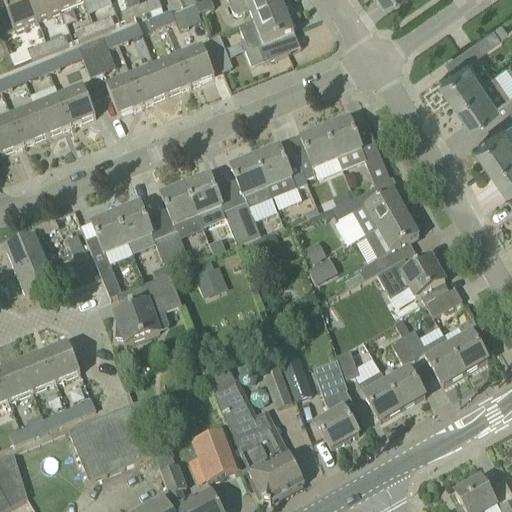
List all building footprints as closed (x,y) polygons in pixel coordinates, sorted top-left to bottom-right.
[(37,26),(26,0),(5,0),(0,2),(4,12),(0,13),(0,34),(2,40),(37,26)] [(54,0),(26,0),(37,26),(61,16),(54,0)] [(54,0),(61,16),(84,7),(81,0),(54,0)] [(249,15),(254,26),(284,14),(284,13),(288,11),(283,0),(225,0),(233,18),(237,20),(249,15)] [(144,18),(150,15),(153,22),(161,19),(163,18),(158,1),(140,8),(144,18)] [(129,14),(121,17),(125,26),(134,22),(144,18),(140,8),(139,8),(140,9),(129,13),(129,14)] [(263,68),(290,57),(284,42),(294,38),(284,14),(254,26),(239,32),(247,52),(252,54),(257,52),(263,68)] [(171,15),(163,18),(161,19),(166,31),(176,27),(172,18),(171,15)] [(166,31),(161,19),(153,22),(150,24),(154,35),(166,31)] [(93,28),(97,37),(115,30),(111,20),(93,28)] [(93,28),(74,35),(78,45),(97,37),(93,28)] [(494,29),(473,43),(479,54),(501,39),(494,29)] [(113,38),(118,50),(128,46),(123,33),(113,38)] [(79,53),(83,64),(91,83),(116,73),(109,54),(118,50),(113,38),(102,42),(103,43),(79,53)] [(65,39),(46,47),(49,56),(68,48),(65,39)] [(220,43),(211,48),(223,77),(231,73),(224,57),(226,56),(220,43)] [(31,63),(49,56),(46,47),(28,54),(31,63)] [(178,61),(191,92),(215,82),(202,52),(178,61)] [(65,59),(45,66),(50,77),(69,70),(65,59)] [(167,101),(191,92),(178,61),(154,71),(167,101)] [(483,83),(468,61),(441,80),(456,101),(483,83)] [(50,77),(45,66),(21,76),(25,87),(50,77)] [(130,81),(143,111),(167,101),(154,71),(130,81)] [(497,74),(483,83),(456,101),(471,123),(484,114),(491,123),(491,124),(510,111),(510,110),(511,108),(511,95),(511,96),(507,89),(497,74)] [(130,81),(106,91),(119,121),(143,111),(130,81)] [(0,84),(0,93),(2,97),(12,93),(8,82),(0,84)] [(59,102),(72,131),(96,122),(90,107),(100,103),(94,88),(84,92),(59,102)] [(72,131),(59,102),(35,111),(48,141),(72,131)] [(11,121),(24,151),(48,141),(35,111),(11,121)] [(0,160),(24,151),(11,121),(0,125),(0,160)] [(511,123),(504,128),(477,146),(492,168),(511,153),(511,123)] [(376,192),(377,191),(390,184),(369,131),(355,137),(349,124),(324,134),(337,165),(341,174),(365,165),(376,192)] [(306,156),(295,160),(304,185),(305,184),(316,180),(313,174),(337,165),(324,134),(301,144),(306,156)] [(280,152),(255,162),(267,193),(268,192),(272,202),(296,193),(307,189),(305,184),(304,185),(295,160),(285,164),(280,152)] [(508,189),(511,186),(511,153),(492,168),(508,189)] [(243,202),(245,202),(247,208),(249,213),(272,204),(272,202),(268,192),(267,193),(255,162),(231,172),(243,202)] [(225,224),(220,211),(222,211),(210,181),(185,191),(197,221),(198,220),(203,233),(225,224)] [(197,221),(185,191),(161,200),(174,230),(197,221)] [(374,236),(375,238),(378,236),(377,234),(406,219),(393,196),(383,201),(377,191),(376,192),(356,203),(353,205),(351,205),(336,211),(333,213),(339,226),(352,219),(364,241),(374,236)] [(247,208),(235,213),(249,246),(261,241),(249,213),(247,208)] [(128,249),(152,239),(140,209),(116,219),(128,249)] [(235,213),(223,217),(237,251),(249,246),(235,213)] [(128,249),(116,219),(92,229),(104,258),(128,249)] [(377,234),(378,236),(390,257),(387,258),(375,238),(374,236),(364,241),(365,242),(377,263),(369,267),(372,272),(345,286),(350,295),(360,290),(359,289),(392,271),(404,264),(414,258),(409,248),(419,242),(406,219),(377,234)] [(178,236),(165,241),(179,275),(186,272),(182,262),(187,260),(178,236)] [(261,241),(249,246),(251,251),(257,248),(267,274),(286,266),(274,236),(261,241)] [(71,256),(83,251),(78,241),(66,245),(71,256)] [(155,250),(164,271),(167,280),(179,275),(165,241),(153,246),(155,250)] [(15,278),(45,266),(35,242),(5,254),(15,278)] [(302,256),(310,270),(326,261),(318,246),(302,256)] [(87,261),(83,250),(83,251),(71,256),(75,266),(87,261)] [(421,303),(422,305),(425,310),(449,295),(431,263),(414,273),(410,275),(404,264),(392,271),(376,280),(379,286),(395,315),(414,305),(415,306),(421,303)] [(123,300),(122,299),(107,264),(96,269),(111,305),(123,300)] [(45,266),(15,278),(26,303),(55,290),(45,266)] [(316,290),(328,283),(320,269),(308,276),(316,290)] [(164,271),(152,277),(155,284),(167,280),(164,271)] [(227,294),(218,271),(213,273),(199,279),(195,281),(204,304),(227,294)] [(124,343),(126,349),(160,337),(155,322),(182,312),(170,279),(140,291),(145,305),(114,317),(117,323),(116,343),(124,343)] [(450,296),(449,295),(425,310),(432,323),(462,306),(455,293),(450,296)] [(465,342),(450,351),(449,351),(465,378),(487,365),(474,341),(480,338),(472,324),(459,332),(465,342)] [(399,336),(398,337),(402,343),(414,364),(423,359),(442,391),(465,378),(449,351),(450,351),(444,340),(423,352),(414,336),(410,338),(402,325),(395,330),(399,336)] [(414,364),(402,343),(391,349),(403,370),(414,364)] [(80,378),(70,353),(68,348),(44,358),(56,388),(80,378)] [(122,369),(132,366),(128,355),(118,359),(122,369)] [(350,357),(337,362),(345,386),(359,381),(350,357)] [(56,388),(44,358),(20,368),(32,398),(56,388)] [(300,365),(282,372),(295,407),(313,400),(300,365)] [(32,398),(20,368),(0,376),(0,387),(8,407),(32,398)] [(409,374),(386,387),(402,414),(425,401),(409,374)] [(281,376),(264,382),(277,415),(293,409),(281,376)] [(331,420),(316,429),(331,455),(359,439),(344,413),(353,408),(346,397),(347,396),(341,377),(316,385),(322,404),(331,420)] [(381,377),(380,377),(358,390),(379,427),(402,414),(386,387),(381,377)] [(263,505),(263,506),(271,507),(271,506),(304,488),(281,446),(283,445),(267,415),(257,421),(237,384),(211,399),(232,438),(231,439),(245,465),(243,466),(249,479),(263,505)] [(0,410),(8,407),(0,387),(0,410)] [(72,426),(96,415),(91,403),(67,414),(72,426)] [(133,411),(100,424),(69,437),(89,487),(154,461),(133,411)] [(72,426),(67,414),(43,424),(48,436),(72,426)] [(26,426),(28,431),(19,435),(24,447),(48,436),(43,424),(41,419),(26,426)] [(24,447),(19,435),(9,439),(14,451),(24,447)] [(193,449),(199,463),(189,467),(198,490),(207,487),(208,489),(240,477),(226,437),(193,449)] [(171,508),(173,511),(220,511),(211,495),(186,509),(180,496),(186,493),(176,471),(162,438),(147,444),(161,478),(160,478),(171,508)] [(14,459),(0,464),(0,511),(13,511),(28,504),(14,459)] [(493,511),(497,510),(488,494),(481,483),(455,498),(462,511),(493,511)]
